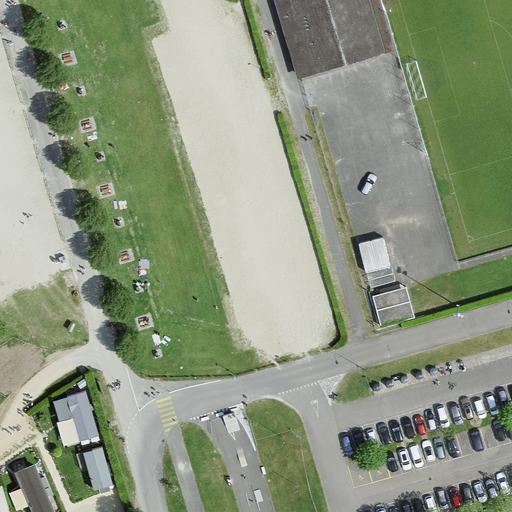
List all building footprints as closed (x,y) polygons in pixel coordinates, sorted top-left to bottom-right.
[(280,0),(302,76),(398,48),(384,0),(280,0)] [(367,264),(393,259),(387,229),(361,235),(367,264)] [(374,287),(381,317),(416,308),(408,278),(374,287)] [(88,381),(53,392),(67,438),(102,427),(88,381)] [(83,445),(95,483),(115,476),(104,438),(83,445)] [(35,511),(52,511),(58,510),(35,455),(15,463),(35,511)] [(11,511),(5,478),(0,479),(0,511),(11,511)]
